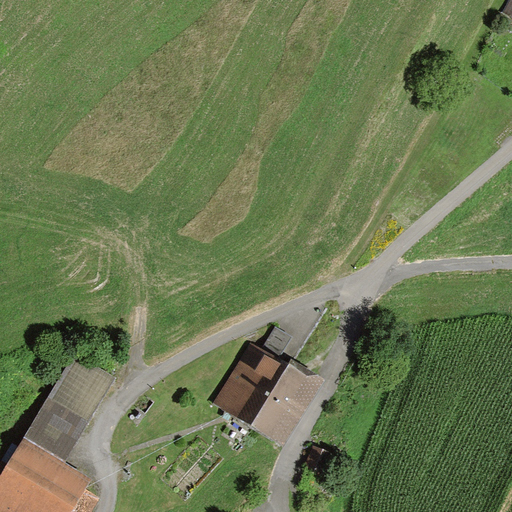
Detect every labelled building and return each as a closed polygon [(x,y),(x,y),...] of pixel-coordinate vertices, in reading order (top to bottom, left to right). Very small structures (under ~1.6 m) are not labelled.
[(511,0),(508,0),(501,14),(511,21),(511,0)] [(277,327),(261,353),(270,359),(269,361),(273,363),(290,336),(277,327)] [(255,425),(288,373),(273,363),(269,361),(270,359),(261,353),(253,348),(217,405),(234,416),(235,412),(255,425)] [(114,382),(74,357),(18,451),(57,474),(114,382)] [(291,367),(288,373),(255,425),(277,438),(291,414),(297,418),(307,402),(301,398),(312,380),(291,367)] [(87,511),(96,498),(57,474),(18,451),(8,467),(0,463),(0,472),(4,475),(0,480),(0,511),(87,511)] [(328,456),(316,451),(309,467),(321,472),(328,456)]
